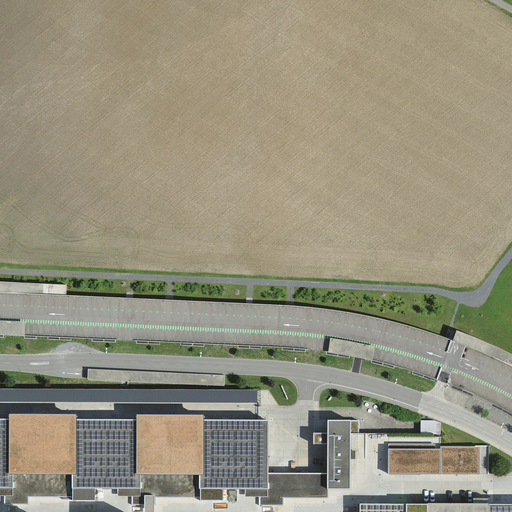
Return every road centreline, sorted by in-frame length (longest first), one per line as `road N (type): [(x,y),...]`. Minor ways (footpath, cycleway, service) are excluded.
road 1 (unclassified): [(0,362),(308,372),(401,393),(511,441)]
road 2 (unknown): [(511,477),(379,485),(311,511)]
